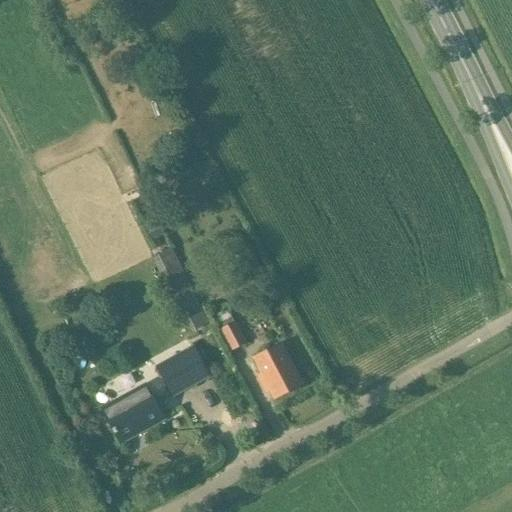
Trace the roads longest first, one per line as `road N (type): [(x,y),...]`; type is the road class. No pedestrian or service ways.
road 1 (residential): [(511,318),(170,511)]
road 2 (secondary): [(488,115),(431,0)]
